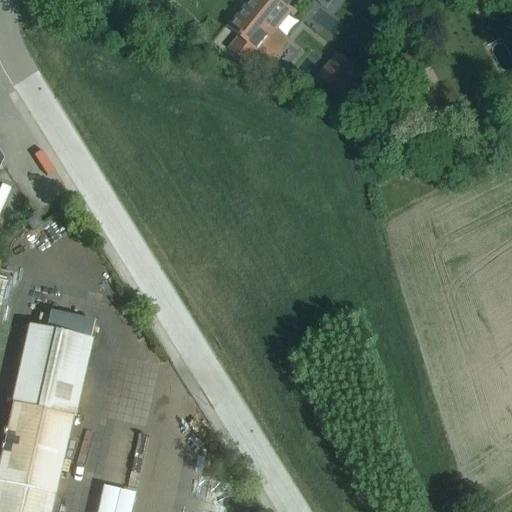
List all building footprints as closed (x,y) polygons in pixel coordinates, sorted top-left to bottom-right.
[(292,13),(275,0),(256,0),(232,31),(239,37),(229,50),(248,66),(258,54),(271,64),(290,41),(278,31),(292,13)] [(434,67),(422,46),(408,54),(419,75),(434,67)] [(338,98),(358,72),(337,55),(317,81),(338,98)] [(42,226),(38,220),(36,217),(26,223),(32,232),(42,226)] [(0,462),(0,511),(58,511),(61,500),(54,498),(89,341),(30,328),(4,445),(0,444),(0,457),(1,458),(0,462)] [(117,480),(110,511),(144,511),(150,487),(117,480)]
